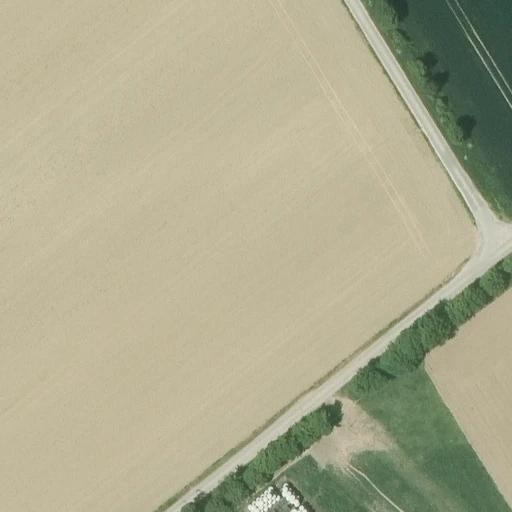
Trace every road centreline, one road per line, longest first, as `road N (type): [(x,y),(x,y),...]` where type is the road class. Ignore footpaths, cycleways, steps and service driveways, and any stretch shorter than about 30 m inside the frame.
road 1 (track): [(176,511),(511,243)]
road 2 (track): [(500,251),(348,0)]
